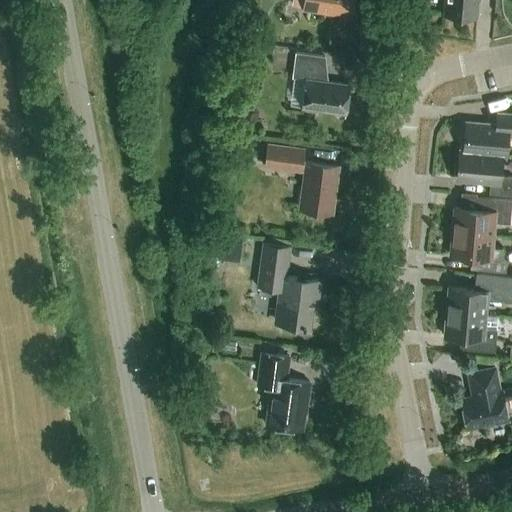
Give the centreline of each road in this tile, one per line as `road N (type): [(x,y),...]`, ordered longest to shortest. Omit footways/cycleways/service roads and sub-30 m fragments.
road 1 (unclassified): [(151,511),(60,0)]
road 2 (residential): [(420,499),(392,324),(410,78)]
